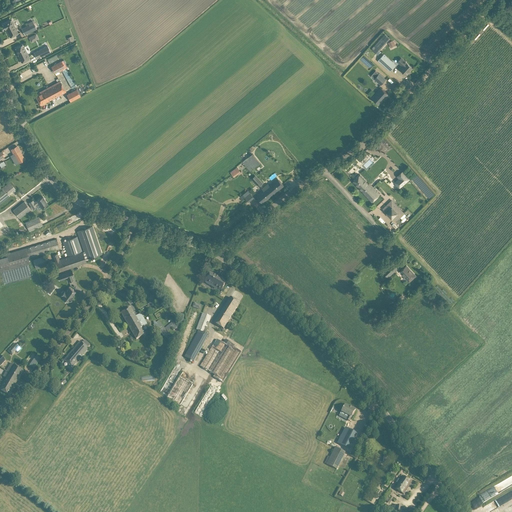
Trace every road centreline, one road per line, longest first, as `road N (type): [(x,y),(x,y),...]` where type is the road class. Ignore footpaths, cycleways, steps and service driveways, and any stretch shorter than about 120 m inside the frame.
road 1 (unclassified): [(218,256),(378,127),(497,0)]
road 2 (unclassified): [(458,511),(322,340),(218,256)]
road 3 (unclassified): [(0,427),(107,274),(133,222)]
road 4 (unclassified): [(133,222),(80,203),(50,178),(0,73)]
